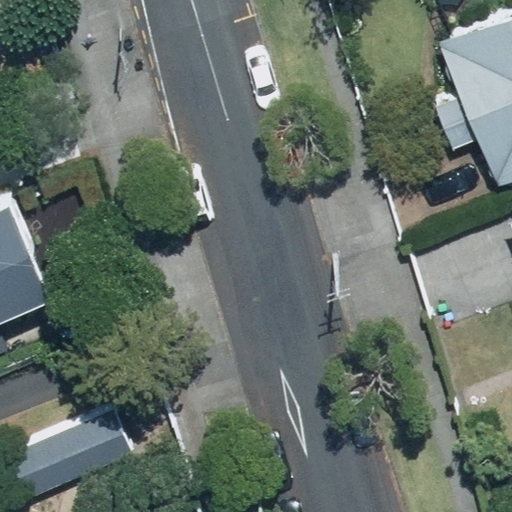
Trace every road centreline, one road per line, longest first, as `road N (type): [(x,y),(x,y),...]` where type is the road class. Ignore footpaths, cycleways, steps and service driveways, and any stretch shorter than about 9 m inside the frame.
road 1 (residential): [(195,0),(348,511)]
road 2 (unknown): [(222,91),(0,177)]
